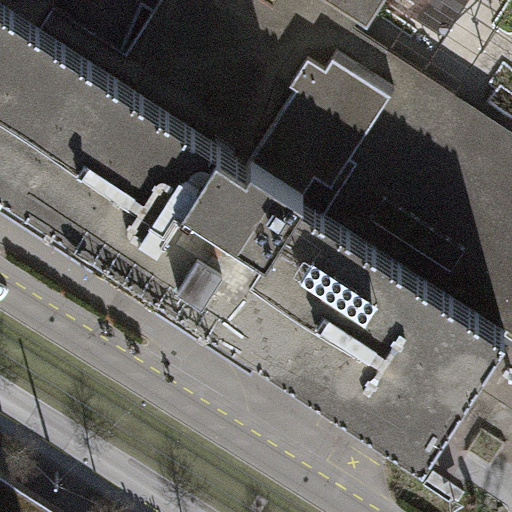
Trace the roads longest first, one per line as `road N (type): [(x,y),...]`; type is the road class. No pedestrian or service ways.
road 1 (tertiary): [(356,511),(0,288)]
road 2 (tertiary): [(0,407),(166,511)]
road 3 (unknown): [(386,83),(252,0)]
